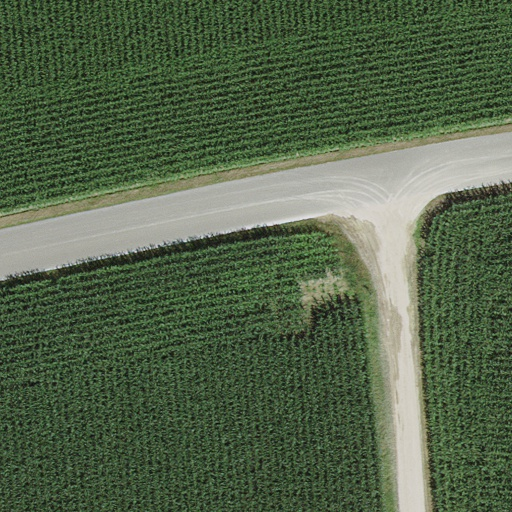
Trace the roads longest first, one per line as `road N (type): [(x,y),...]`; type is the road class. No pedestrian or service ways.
road 1 (unclassified): [(0,252),(395,169)]
road 2 (track): [(415,511),(395,169)]
